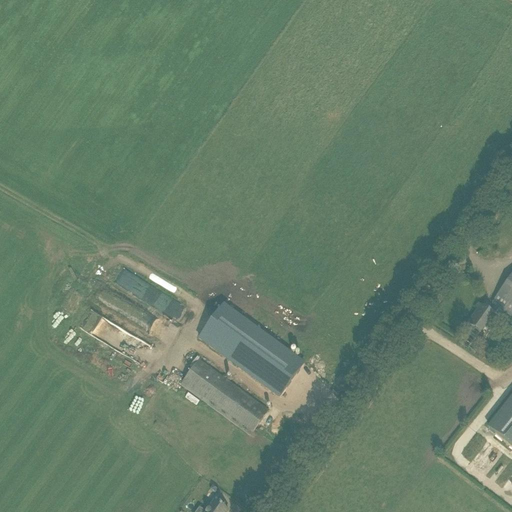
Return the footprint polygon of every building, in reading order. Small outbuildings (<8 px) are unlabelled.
[(511,275),(492,304),(495,306),(490,313),(481,307),(468,325),(480,333),(488,322),(494,326),(504,312),(511,317),(511,275)] [(223,306),(199,338),(279,397),(303,365),(223,306)] [(199,362),(181,387),(250,436),(268,411),(199,362)] [(511,396),(487,428),(511,448),(511,396)] [(227,511),(214,502),(206,511),(227,511)]
